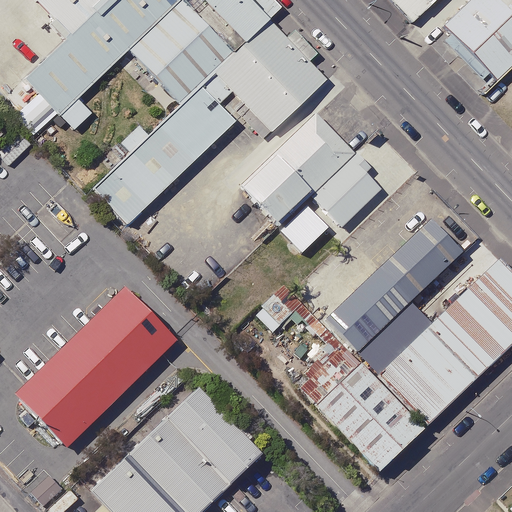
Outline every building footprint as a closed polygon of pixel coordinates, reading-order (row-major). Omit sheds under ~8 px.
[(166,13),(153,0),(104,0),(47,54),(0,98),(35,135),(107,68),(166,13)] [(47,54),(104,0),(17,0),(6,11),(47,54)] [(227,0),(179,0),(166,13),(107,68),(157,121),(190,90),(216,66),(255,29),(227,0)] [(421,0),(383,0),(402,19),(421,0)] [(511,52),(511,0),(465,0),(419,45),(468,96),(511,52)] [(255,29),(216,66),(190,90),(224,126),(246,150),(311,90),(255,29)] [(224,126),(190,90),(157,121),(68,204),(102,240),(224,126)] [(0,143),(0,152),(10,164),(33,144),(18,128),(0,143)] [(363,200),(296,129),(216,204),(250,240),(284,208),(317,243),(363,200)] [(463,251),(403,187),(277,304),(337,368),(463,251)] [(351,391),(403,447),(511,344),(511,312),(476,274),(351,391)] [(178,340),(126,286),(15,394),(68,447),(178,340)] [(351,391),(337,377),(293,419),(358,488),(403,447),(351,391)] [(60,498),(73,511),(237,511),(256,494),(166,399),(60,498)] [(61,490),(44,472),(27,489),(45,506),(61,490)] [(511,511),(511,496),(494,511),(511,511)]
